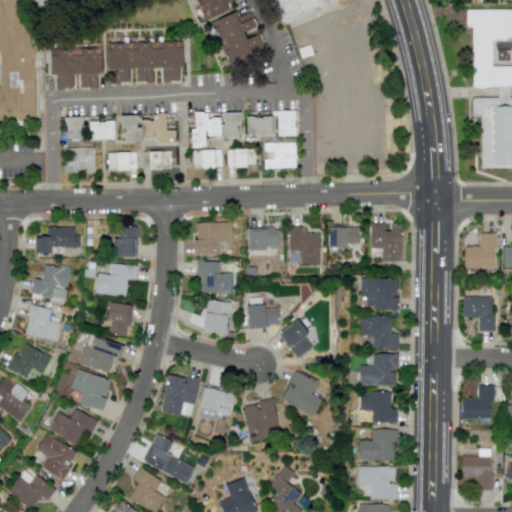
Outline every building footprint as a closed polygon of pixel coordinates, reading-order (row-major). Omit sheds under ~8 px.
[(0,0),(18,0),(38,52),(39,124),(0,124),(0,0)] [(63,0),(63,10),(43,10),(43,0),(63,0)] [(243,0),(244,1),(232,7),(235,13),(216,21),(216,20),(210,22),(200,0),(243,0)] [(274,0),(354,0),(355,1),(287,30),(274,0)] [(511,12),(511,89),(478,90),(477,30),(472,31),(472,13),(511,12)] [(241,15),(243,20),(254,14),(262,30),(249,36),(252,42),(264,37),(271,52),(259,57),(261,63),(238,74),(216,27),(241,15)] [(189,44),(189,72),(185,72),(185,84),(169,85),(169,72),(158,73),(158,85),(143,86),(143,73),(134,73),(134,86),(118,86),(118,73),(111,73),(111,46),(189,44)] [(56,52),(107,51),(107,78),(101,78),(101,91),(86,92),(86,79),(78,79),(79,91),(62,92),(61,79),(56,79),(56,52)] [(511,100),(511,171),(486,172),(486,120),(478,120),(478,100),(511,100)] [(195,113),(204,113),(204,114),(208,114),(208,120),(212,120),(211,119),(220,118),(220,125),(225,125),(225,121),(223,121),(223,113),(240,113),(241,125),(236,125),(236,129),(238,129),(238,138),(221,138),(221,136),(208,137),(208,130),(205,131),(205,147),(202,147),(202,148),(193,148),(193,131),(196,130),(195,113)] [(277,115),(301,114),(302,139),(284,140),(284,118),(277,119),(277,115)] [(171,117),(171,134),(180,134),(180,143),(179,143),(179,147),(163,147),(163,142),(146,142),(146,131),(146,125),(159,125),(159,118),(163,118),(163,117),(167,117),(171,117)] [(146,131),(142,131),(142,128),(143,128),(143,119),(126,119),(126,132),(131,132),(131,136),(129,136),(129,145),(147,144),(146,142),(146,131)] [(70,121),(88,120),(89,145),(71,146),(70,121)] [(253,121),(278,120),(278,138),(254,139),(253,121)] [(95,125),(103,125),(103,126),(111,126),(111,124),(120,124),(120,143),(95,144),(95,125)] [(270,146),(299,146),(300,171),(270,171),(270,164),(279,164),(278,154),(270,155),(270,146)] [(67,151),(98,150),(99,175),(68,176),(68,169),(78,168),(77,159),(67,159),(67,151)] [(232,170),(232,153),(260,152),(260,168),(252,168),(253,171),(240,171),(240,169),(232,170)] [(198,171),(207,170),(207,172),(220,172),(220,170),(226,170),(226,153),(198,154),(198,171)] [(147,171),(146,155),(175,154),(176,171),(168,171),(168,174),(155,174),(155,171),(147,171)] [(140,155),(141,172),(135,172),(135,174),(122,175),(122,172),(113,172),(112,156),(140,155)] [(200,225),(236,224),(237,244),(224,244),(224,255),(200,256),(200,225)] [(375,224),(390,224),(390,232),(396,232),(396,226),(407,226),(407,263),(387,263),(387,250),(375,250),(375,224)] [(334,225),(353,225),(353,229),(364,229),(364,245),(353,245),(353,249),(335,249),(334,225)] [(119,258),(119,240),(123,240),(123,228),(142,228),(142,240),(141,240),(141,258),(119,258)] [(254,229),(279,228),(279,231),(285,231),(285,248),(273,248),(273,251),(254,251),(254,229)] [(293,228),(308,228),(307,235),(324,235),(324,266),(305,266),(306,252),(294,252),(294,237),(293,237),(293,228)] [(51,229),(79,229),(79,237),(83,237),(83,248),(56,248),(56,255),(40,255),(40,237),(51,237),(51,229)] [(485,234),(501,234),(501,251),(498,251),(498,270),(470,269),(470,248),(484,248),(485,234)] [(511,247),(502,248),(502,268),(511,267),(511,247)] [(201,262),(208,262),(208,264),(224,264),(224,275),(235,275),(235,295),(205,295),(205,277),(201,277),(201,262)] [(98,280),(100,271),(99,271),(100,264),(93,263),(92,271),(89,271),(88,278),(98,280)] [(116,264),(141,268),(140,282),(132,281),(130,298),(100,294),(103,275),(114,276),(116,264)] [(75,270),(67,307),(54,304),(56,299),(35,295),(38,281),(45,282),(48,266),(62,269),(63,267),(75,270)] [(367,279),(402,279),(402,298),(404,298),(404,311),(379,311),(379,307),(371,307),(371,301),(367,301),(367,279)] [(468,298),(496,299),(496,317),(499,317),(499,333),(483,333),(483,319),(468,319),(468,298)] [(234,304),(231,335),(207,332),(211,302),(234,304)] [(115,303),(136,306),(133,323),(135,323),(135,327),(132,327),(130,338),(114,336),(115,322),(112,321),(115,303)] [(252,307),(270,305),(271,310),(282,309),(284,326),(273,327),(273,329),(254,331),(252,307)] [(34,307),(55,311),(53,323),(64,325),(60,343),(29,336),(33,321),(31,321),(34,307)] [(367,318),(397,318),(397,335),(404,335),(404,350),(394,350),(394,349),(378,349),(378,337),(367,337),(367,318)] [(302,321),(313,335),(309,339),(318,351),(307,359),(306,357),(301,360),(283,336),(302,321)] [(103,338),(129,347),(124,361),(118,359),(112,375),(84,365),(91,346),(99,349),(103,338)] [(31,346),(55,359),(46,375),(36,370),(31,380),(20,374),(19,375),(10,370),(17,357),(23,360),(31,346)] [(378,355),(403,356),(403,367),(401,367),(401,386),(366,386),(366,367),(378,367),(378,355)] [(81,370),(116,382),(110,398),(106,396),(106,398),(112,400),(107,413),(83,404),(87,393),(75,389),(81,370)] [(317,418),(327,402),(315,395),(321,385),(299,372),(293,383),(300,387),(298,390),(294,388),(286,400),(317,418)] [(190,380),(189,384),(191,385),(192,378),(204,381),(199,406),(188,404),(185,416),(166,412),(174,376),(190,380)] [(18,387),(20,385),(32,394),(31,395),(37,399),(32,406),(35,408),(23,424),(0,407),(6,399),(0,395),(0,389),(8,379),(18,387)] [(230,391),(230,393),(240,395),(235,417),(221,414),(219,423),(202,419),(204,409),(206,409),(211,386),(230,391)] [(483,387),(498,388),(498,403),(496,403),(496,421),(468,421),(468,401),(483,401),(483,387)] [(395,393),(395,410),(403,410),(402,424),(378,424),(378,412),(366,412),(366,393),(395,393)] [(265,402),(278,399),(284,429),(279,430),(280,437),(256,443),(248,408),(261,405),(263,411),(266,410),(265,402)] [(103,423),(95,436),(89,432),(81,447),(54,431),(64,414),(74,420),(80,410),(103,423)] [(0,427),(13,441),(0,453),(0,427)] [(377,431),(402,431),(402,444),(397,444),(397,446),(401,446),(401,462),(365,461),(365,442),(377,442),(377,431)] [(41,452),(51,435),(82,454),(73,469),(75,470),(67,482),(46,469),(52,459),(41,452)] [(146,461),(160,435),(177,444),(172,454),(177,457),(177,458),(198,470),(190,485),(146,461)] [(466,458),(483,458),(483,451),(494,451),(494,476),(497,476),(498,492),(481,492),(481,479),(466,479),(466,458)] [(289,467),(299,475),(292,484),(306,495),(298,506),(305,511),(276,511),(273,509),(279,501),(278,499),(282,494),(273,487),(289,467)] [(365,468),(400,469),(400,482),(395,482),(395,486),(402,486),(402,501),(377,500),(377,487),(364,487),(365,468)] [(138,481),(145,469),(166,482),(159,493),(169,500),(161,511),(152,511),(133,500),(143,485),(138,481)] [(24,477),(33,485),(40,476),(60,492),(51,503),(46,498),(34,511),(32,511),(10,494),(24,477)] [(230,487),(248,479),(261,511),(227,511),(224,503),(235,499),(230,487)] [(118,511),(125,502),(139,511),(118,511)]
